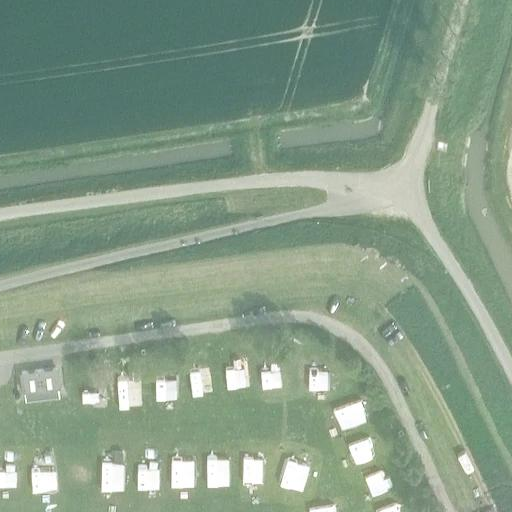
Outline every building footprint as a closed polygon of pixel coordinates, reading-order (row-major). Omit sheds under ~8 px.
[(336,278),(329,293),(338,297),(345,283),(336,278)] [(351,314),(353,305),(335,300),(332,309),(351,314)] [(43,324),(16,326),(18,339),(45,337),(43,324)] [(55,367),(20,372),(23,391),(57,387),(55,367)] [(136,370),(128,370),(128,379),(136,379),(136,370)] [(307,446),(285,444),(282,474),(305,476),(307,446)]
